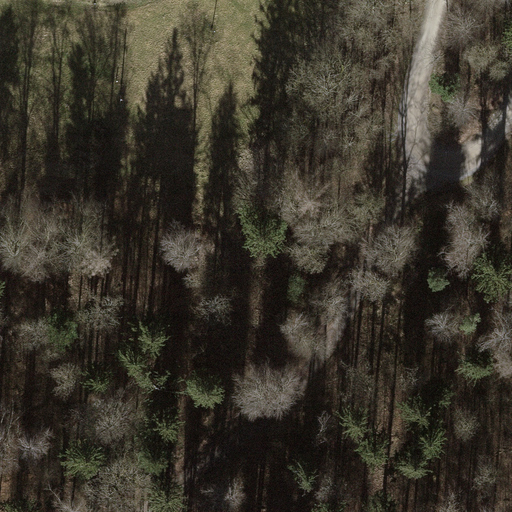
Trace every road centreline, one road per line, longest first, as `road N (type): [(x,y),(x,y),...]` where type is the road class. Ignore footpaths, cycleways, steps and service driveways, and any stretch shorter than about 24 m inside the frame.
road 1 (track): [(134,511),(289,396),(350,312),(400,197),(425,162)]
road 2 (track): [(443,0),(405,134),(425,162),(459,165),(488,149),(511,113)]
